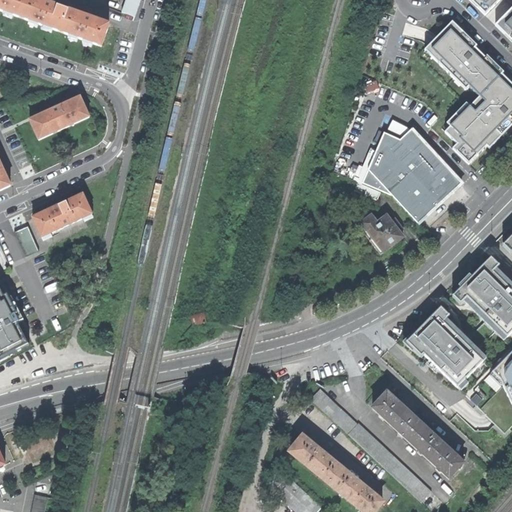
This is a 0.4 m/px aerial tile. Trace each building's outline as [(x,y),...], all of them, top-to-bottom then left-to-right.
[(0,0),(0,10),(22,18),(29,0),(0,0)] [(47,4),(37,0),(29,0),(22,18),(62,32),(70,11),(47,4)] [(141,0),(126,0),(122,13),(136,18),(141,0)] [(499,0),(470,0),(485,14),(499,0)] [(511,8),(496,25),(511,40),(511,8)] [(88,18),(70,11),(62,32),(102,46),(109,26),(88,18)] [(471,88),(479,96),(445,131),(458,143),(454,147),(469,163),(486,145),(490,149),(511,125),(511,82),(474,46),(477,43),(453,20),(425,49),(468,91),(471,88)] [(56,110),(31,121),(40,140),(90,117),(81,98),(56,110)] [(403,142),(387,135),(364,184),(392,196),(422,227),(466,185),(416,131),(403,142)] [(2,168),(0,163),(0,191),(11,187),(2,168)] [(378,202),(381,194),(358,184),(354,192),(378,202)] [(58,208),(33,219),(42,238),(68,226),(92,215),(83,196),(58,208)] [(391,248),(403,239),(394,228),(399,225),(395,220),(391,223),(387,218),(379,224),(374,216),(359,227),(380,256),(391,248)] [(28,227),(14,233),(25,258),(39,252),(28,227)] [(508,269),(499,260),(458,299),(467,307),(470,306),(510,344),(511,341),(511,279),(504,272),(508,269)] [(0,364),(1,364),(0,362),(0,361),(8,357),(9,359),(30,348),(17,323),(22,320),(13,303),(12,304),(7,295),(4,296),(0,287),(0,280),(1,280),(0,278),(0,364)] [(464,390),(492,361),(453,323),(456,320),(448,312),(414,345),(429,360),(431,358),(464,390)] [(511,356),(494,374),(507,383),(511,394),(511,356)] [(311,400),(422,502),(432,491),(359,424),(357,425),(321,390),(311,400)] [(372,409),(411,444),(425,429),(407,411),(387,393),(372,409)] [(411,444),(449,479),(464,464),(443,445),(425,429),(411,444)] [(330,486),(342,471),(328,459),(328,458),(324,454),(318,449),(317,451),(302,439),(289,454),(330,486)] [(295,511),(316,511),(319,509),(276,468),(263,482),(295,511)] [(356,482),(342,471),(330,486),(361,511),(374,511),(382,503),(367,491),(368,490),(362,485),(358,481),(356,482)] [(29,511),(43,511),(47,497),(33,495),(29,511)]
